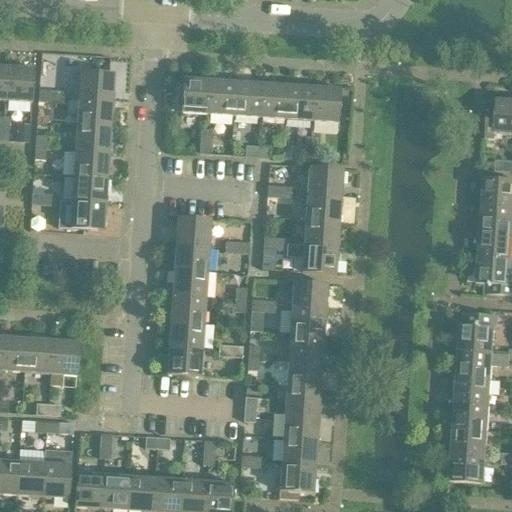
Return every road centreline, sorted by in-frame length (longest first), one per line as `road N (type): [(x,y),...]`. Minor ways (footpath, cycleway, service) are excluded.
road 1 (residential): [(241,412),(134,406),(142,262)]
road 2 (residential): [(397,0),(358,31),(232,23)]
road 3 (residential): [(145,192),(157,18)]
road 4 (residential): [(157,18),(0,6)]
